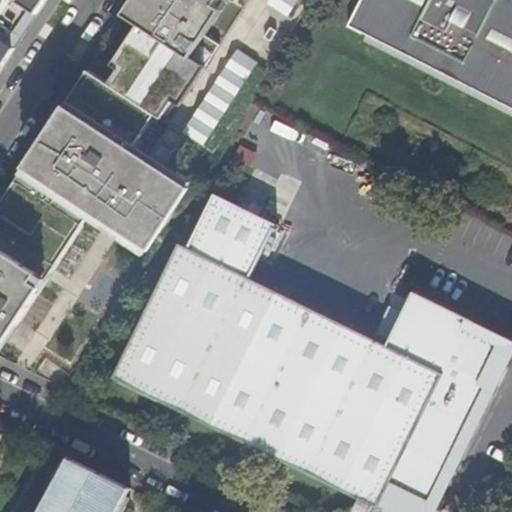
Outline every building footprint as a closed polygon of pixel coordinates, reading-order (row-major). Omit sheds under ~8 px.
[(36,16),(46,0),(0,0),(0,71),(14,50),(8,45),(30,12),(36,16)] [(127,0),(0,193),(0,364),(80,243),(130,276),(182,198),(125,160),(148,126),(162,135),(200,78),(182,66),(222,6),(238,17),(249,0),(127,0)] [(511,0),(362,0),(349,26),(363,34),(363,33),(511,108),(511,0)] [(180,134),(201,147),(254,62),(232,49),(180,134)] [(151,150),(162,160),(180,139),(169,130),(151,150)] [(387,345),(370,337),(251,278),(277,225),(215,194),(188,248),(180,244),(114,375),(304,471),(378,507),(388,486),(412,498),(433,508),(494,383),(487,379),(506,341),(468,322),(470,319),(414,291),(387,345)] [(494,383),(511,345),(511,343),(506,341),(487,379),(494,383)] [(122,511),(130,499),(126,497),(130,488),(68,457),(49,488),(52,490),(38,511),(122,511)]
